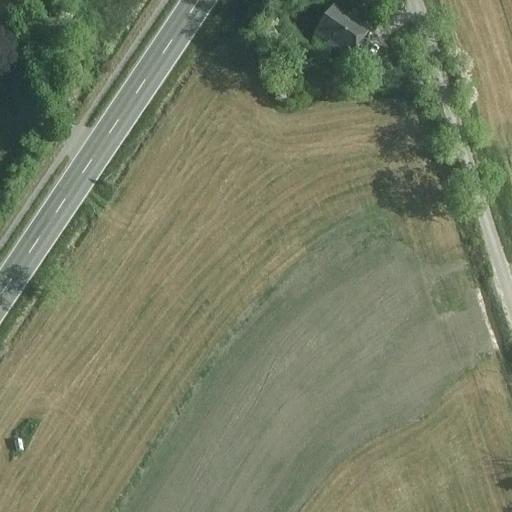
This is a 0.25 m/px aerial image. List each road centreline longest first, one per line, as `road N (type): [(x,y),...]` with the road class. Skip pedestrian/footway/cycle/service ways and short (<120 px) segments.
road 1 (primary): [(0,302),(202,0)]
road 2 (unclassified): [(416,0),(511,284)]
